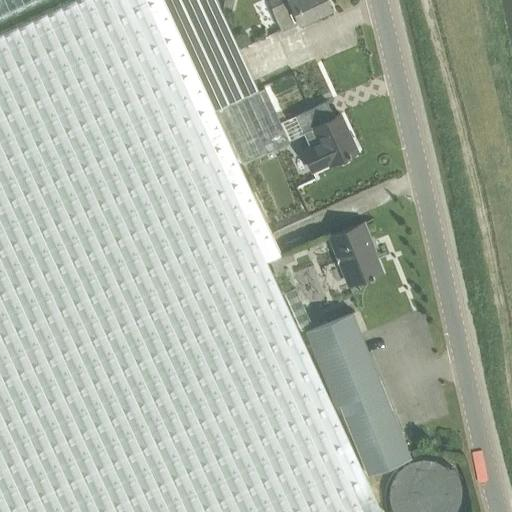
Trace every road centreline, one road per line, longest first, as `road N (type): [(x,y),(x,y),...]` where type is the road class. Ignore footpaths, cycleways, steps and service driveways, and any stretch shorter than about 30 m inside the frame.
road 1 (unclassified): [(499,511),(376,0)]
road 2 (unknown): [(427,0),(507,323),(511,372)]
